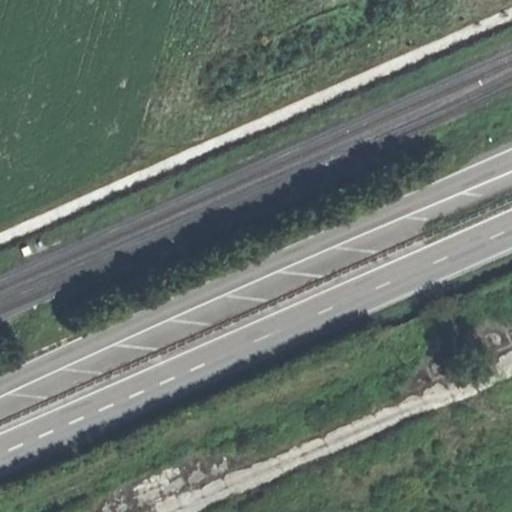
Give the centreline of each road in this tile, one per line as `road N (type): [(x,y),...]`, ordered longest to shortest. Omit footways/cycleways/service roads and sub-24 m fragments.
road 1 (trunk): [(0,453),(511,227)]
road 2 (secondary): [(381,216),(0,386)]
road 3 (trunk): [(511,159),(381,216)]
